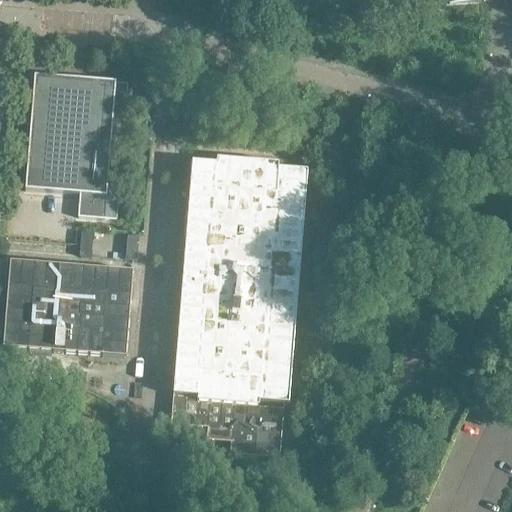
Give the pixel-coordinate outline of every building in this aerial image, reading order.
[(115,95),(116,85),(34,79),(25,193),(80,198),(79,205),(78,211),(78,220),(104,222),(115,95)] [(116,85),(104,222),(116,223),(128,86),(116,85)] [(216,167),(192,165),(173,398),(173,403),(171,427),(208,430),(207,442),(231,444),(230,457),(279,460),(284,406),(288,407),(293,358),(307,174),(278,172),(278,167),(217,162),(216,167)] [(93,236),(81,234),(80,248),(79,259),(91,260),(93,236)] [(138,239),(127,238),(125,262),(132,263),(137,263),(139,239),(138,239)] [(131,275),(9,264),(2,350),(88,357),(125,361),(133,275),(131,275)]
